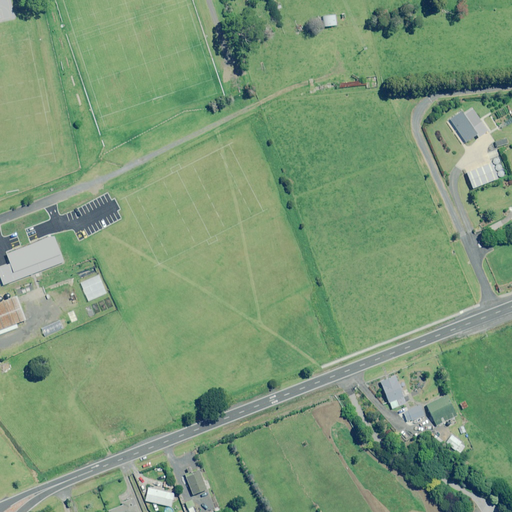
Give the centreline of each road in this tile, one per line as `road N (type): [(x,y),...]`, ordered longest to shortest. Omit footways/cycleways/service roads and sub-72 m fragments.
road 1 (primary): [(511,306),(49,488)]
road 2 (residential): [(0,220),(255,103)]
road 3 (unknown): [(471,238),(421,119),(433,95),(511,83)]
